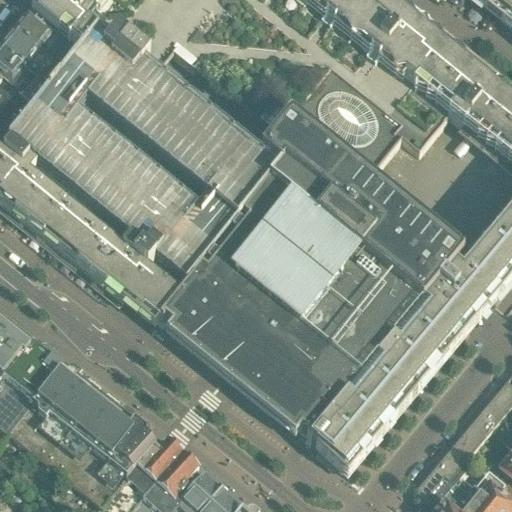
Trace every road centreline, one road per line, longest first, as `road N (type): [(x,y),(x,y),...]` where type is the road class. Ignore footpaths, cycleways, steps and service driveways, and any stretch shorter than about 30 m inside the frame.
road 1 (unclassified): [(0,266),(308,511)]
road 2 (residential): [(368,511),(498,349)]
